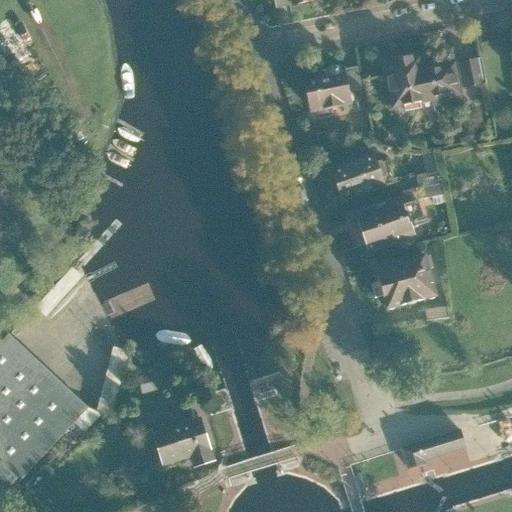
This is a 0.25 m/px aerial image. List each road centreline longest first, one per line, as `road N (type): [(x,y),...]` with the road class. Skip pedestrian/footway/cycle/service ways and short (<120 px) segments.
road 1 (residential): [(257,51),(325,240),(382,437)]
road 2 (residential): [(257,51),(504,0)]
